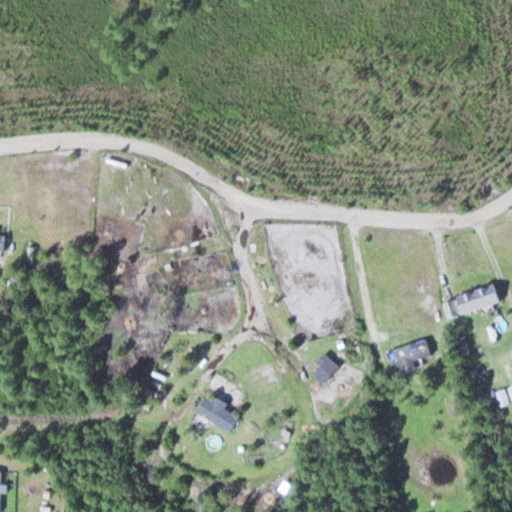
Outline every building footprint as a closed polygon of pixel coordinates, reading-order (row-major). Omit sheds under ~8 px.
[(11,235),(1,235),(1,230),(0,229),(0,250),(11,250),(11,235)] [(447,300),(451,318),(508,303),(503,285),(447,300)] [(191,299),(196,297),(192,289),(187,291),(191,299)] [(430,367),(427,357),(437,355),(432,339),(394,350),(399,368),(404,366),(406,374),(430,367)] [(321,359),(325,369),(320,371),(324,381),(343,372),(335,353),(321,359)] [(246,415),(212,394),(201,411),(235,432),(246,415)]
